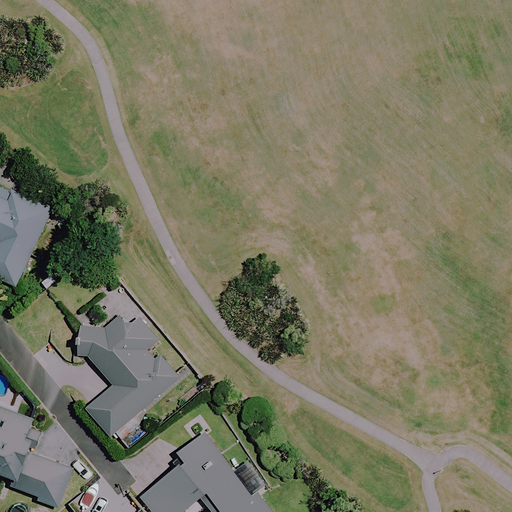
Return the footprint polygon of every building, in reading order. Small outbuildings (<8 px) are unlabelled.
[(0,185),(0,280),(15,288),(51,209),(0,185)] [(116,434),(121,440),(138,425),(133,418),(177,378),(150,348),(158,340),(116,295),(68,339),(110,385),(84,409),(111,438),(116,434)] [(43,418),(0,401),(0,473),(19,480),(43,418)] [(252,500),(201,433),(176,453),(183,462),(138,495),(150,511),(181,511),(197,501),(205,511),(268,511),(257,496),(252,500)] [(72,470),(35,456),(20,494),(57,508),(72,470)]
